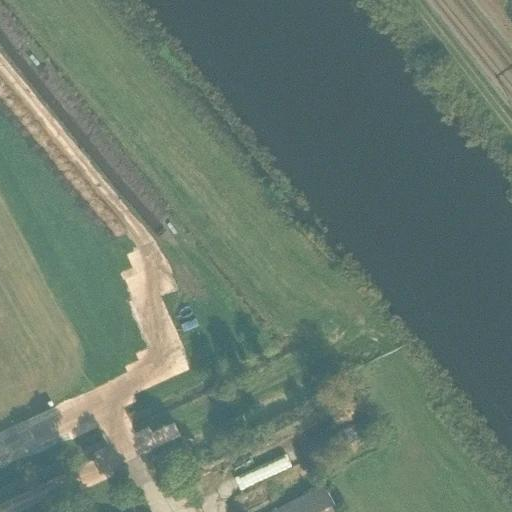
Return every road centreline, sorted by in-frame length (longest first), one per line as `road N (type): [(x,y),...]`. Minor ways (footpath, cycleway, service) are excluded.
road 1 (track): [(355,340),(163,434)]
road 2 (unclassified): [(0,510),(163,434)]
road 3 (track): [(511,130),(410,0)]
